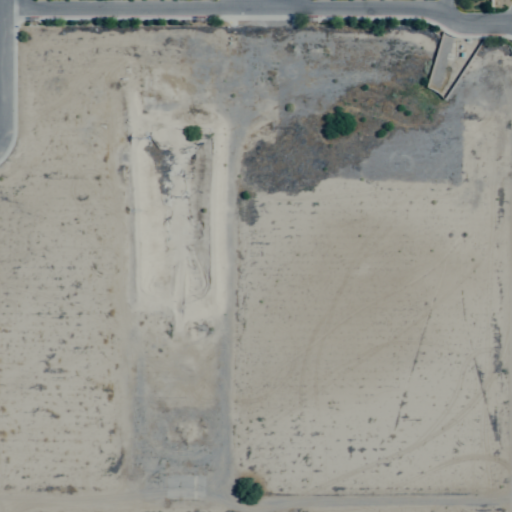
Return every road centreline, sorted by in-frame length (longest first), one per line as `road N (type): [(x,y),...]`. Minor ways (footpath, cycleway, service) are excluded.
road 1 (residential): [(5,6),(422,6),(462,22),(511,23)]
road 2 (residential): [(5,0),(0,139)]
